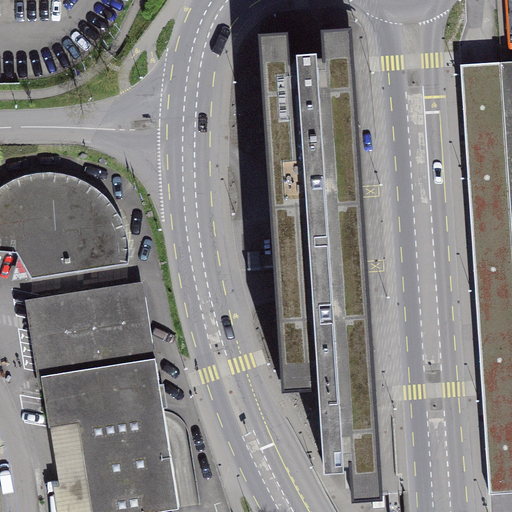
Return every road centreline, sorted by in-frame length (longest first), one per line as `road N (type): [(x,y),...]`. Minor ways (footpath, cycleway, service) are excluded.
road 1 (primary): [(188,122),(200,288),(248,437),(284,511)]
road 2 (primary): [(440,511),(415,128)]
road 3 (residential): [(188,122),(0,127)]
road 4 (primary): [(415,128),(431,84),(432,0)]
road 5 (primary): [(385,5),(393,85),(415,128)]
road 6 (primary): [(223,0),(193,74),(188,122)]
